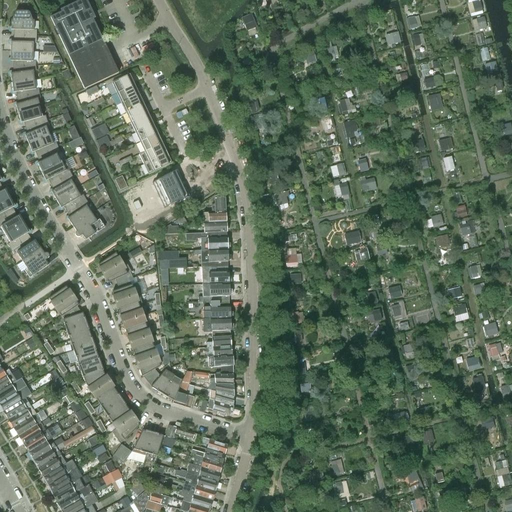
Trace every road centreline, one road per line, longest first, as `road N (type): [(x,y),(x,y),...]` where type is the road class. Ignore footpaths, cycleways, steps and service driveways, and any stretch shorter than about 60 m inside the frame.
road 1 (residential): [(248,437),(134,397),(98,303),(16,167),(0,118)]
road 2 (residential): [(248,437),(244,212),(208,86)]
